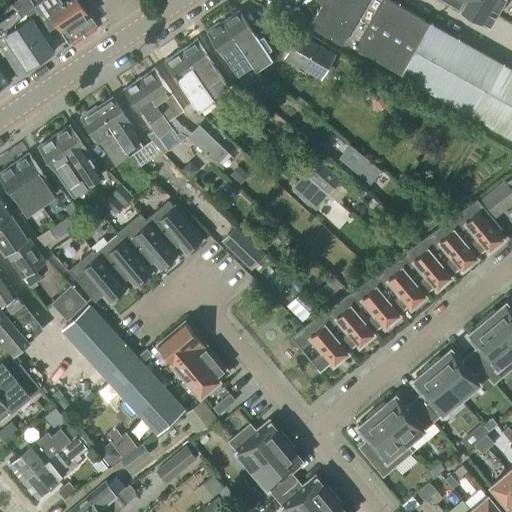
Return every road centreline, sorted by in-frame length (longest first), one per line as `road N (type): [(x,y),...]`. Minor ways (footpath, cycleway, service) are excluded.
road 1 (residential): [(511,271),(311,434)]
road 2 (residential): [(311,434),(189,286),(155,314)]
road 3 (tertiary): [(133,32),(0,121)]
